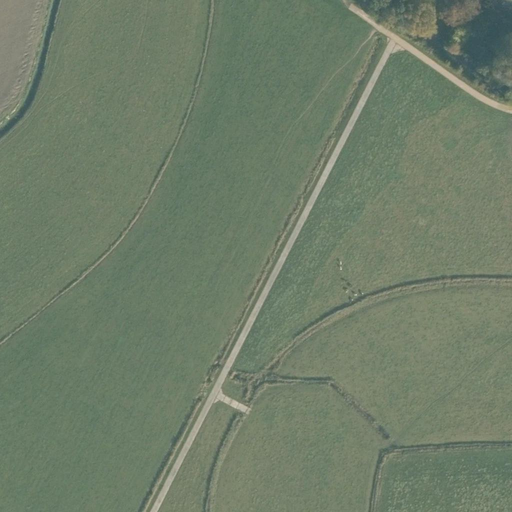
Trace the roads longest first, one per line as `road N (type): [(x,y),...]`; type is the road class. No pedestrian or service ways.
road 1 (track): [(394,38),(153,511)]
road 2 (track): [(350,6),(481,98),(511,109)]
